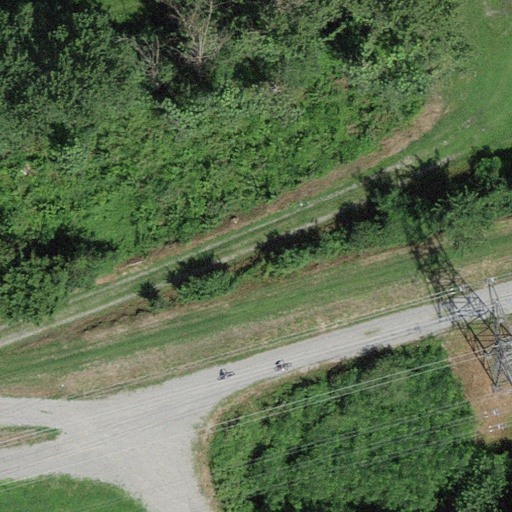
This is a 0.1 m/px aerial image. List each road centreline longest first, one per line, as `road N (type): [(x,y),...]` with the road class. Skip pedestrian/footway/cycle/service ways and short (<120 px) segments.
road 1 (track): [(0,343),(302,228),(398,120)]
road 2 (track): [(511,318),(276,382),(184,470)]
road 3 (track): [(184,470),(56,426),(0,420)]
road 4 (track): [(184,470),(0,487)]
